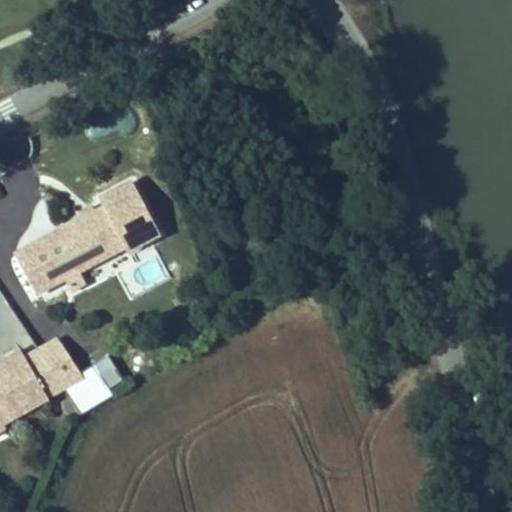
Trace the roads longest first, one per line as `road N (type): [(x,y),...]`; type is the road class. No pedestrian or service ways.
road 1 (unclassified): [(330,0),(419,216),(470,409),(483,511)]
road 2 (tertiary): [(0,110),(202,0)]
